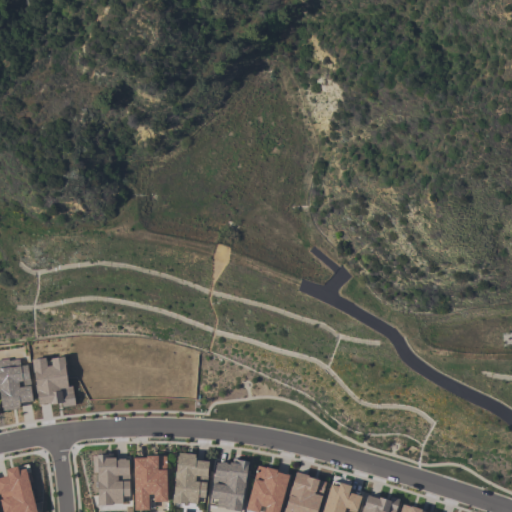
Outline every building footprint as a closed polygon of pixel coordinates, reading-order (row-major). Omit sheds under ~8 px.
[(28,358),(34,405),(47,403),(48,405),(59,403),(60,407),(74,405),(70,383),(66,384),(62,356),(48,358),(49,365),(44,365),(43,356),(28,358)] [(30,401),(25,364),(17,365),(17,358),(0,359),(0,410),(18,408),(17,403),(30,401)] [(170,502),(194,504),(195,497),(203,498),(206,461),(193,460),(193,454),(174,452),(170,502)] [(127,496),(126,459),(111,459),(111,454),(94,454),(95,504),(120,504),(119,496),(127,496)] [(130,456),(132,510),(148,509),(148,502),(165,501),(163,455),(130,456)] [(238,511),(246,461),(228,458),(228,463),(213,461),(208,498),(215,499),(213,507),(238,511)] [(0,476),(0,511),(33,511),(27,482),(30,482),(25,464),(3,469),(4,476),(0,476)] [(276,511),(286,473),(254,465),(244,510),(252,511),(276,511)] [(314,511),(323,480),(292,472),(281,511),(314,511)] [(319,511),(353,511),(357,495),(346,492),(348,485),(327,480),(319,511)] [(358,511),(391,511),(395,498),(387,496),(387,500),(363,494),(358,511)]
